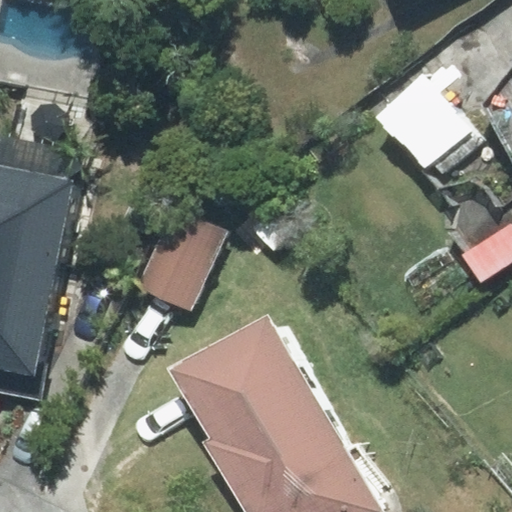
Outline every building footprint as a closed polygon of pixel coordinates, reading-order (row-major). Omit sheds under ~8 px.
[(495,130),(439,59),(394,99),(448,167),(495,130)] [(511,95),(498,104),(511,126),(511,95)] [(0,160),(0,380),(41,387),(76,173),(0,160)] [(205,303),(248,221),(192,192),(150,274),(205,303)] [(511,200),(510,198),(469,228),(506,279),(511,274),(511,200)] [(318,290),(211,344),(249,418),(240,422),(285,511),(393,511),(423,497),(318,290)]
